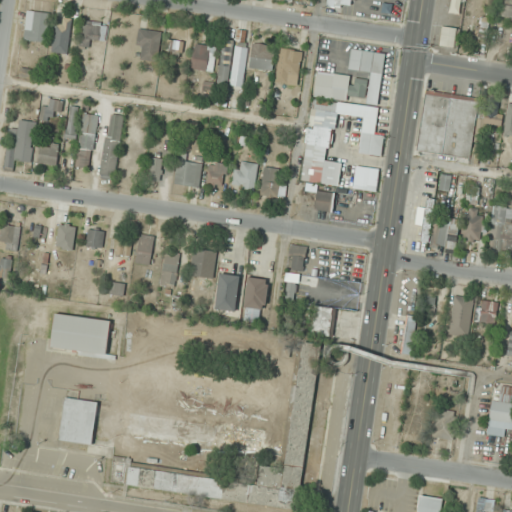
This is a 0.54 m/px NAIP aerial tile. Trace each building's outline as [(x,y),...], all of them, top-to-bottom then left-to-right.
[(327,0),(327,5),(350,8),(351,0),(327,0)] [(461,0),(451,0),(450,14),(460,15),(461,0)] [(511,0),(501,0),(501,17),(511,18),(511,0)] [(25,40),(46,43),(49,14),(28,12),(25,40)] [(72,19),(56,17),(53,53),(68,54),(72,19)] [(478,32),(484,34),(489,21),(484,18),(478,32)] [(89,46),(89,41),(107,41),(107,22),(82,23),(83,47),(89,46)] [(457,48),(457,28),(441,28),(440,48),(457,48)] [(137,60),(158,61),(161,31),(139,29),(137,60)] [(166,56),(183,55),(182,39),(165,40),(166,56)] [(229,86),(229,78),(244,79),(247,44),(234,43),(235,42),(223,40),(218,85),(229,86)] [(191,70),(212,73),(216,47),(196,43),(191,70)] [(250,69),(273,71),(275,45),(252,43),(250,69)] [(302,52),(280,49),(276,81),(298,84),(302,52)] [(315,71),(302,181),(337,185),(340,163),(327,161),(333,114),(362,117),(358,154),(381,156),(383,136),(375,135),(385,53),(352,49),(349,71),(369,74),(369,78),(315,71)] [(34,70),(21,68),(19,76),(32,79),(34,70)] [(478,164),(484,126),(501,129),(503,114),(498,114),(500,101),(425,90),(415,155),(478,164)] [(50,120),(49,114),(63,111),(62,101),(40,104),(42,121),(50,120)] [(78,107),(68,106),(67,139),(77,140),(78,107)] [(97,116),(83,114),(77,167),(91,169),(97,116)] [(125,116),(110,114),(99,178),(114,181),(125,116)] [(15,161),(32,162),(35,122),(19,121),(17,148),(6,147),(5,167),(15,168),(15,161)] [(60,146),(41,142),(37,162),(56,166),(60,146)] [(163,160),(148,159),(146,180),(160,181),(163,160)] [(200,188),(202,164),(177,162),(174,186),(200,188)] [(228,165),(209,162),(205,183),(224,187),(228,165)] [(255,189),(256,164),(234,162),(233,188),(255,189)] [(281,168),(264,167),(261,195),(278,197),(281,168)] [(452,176),(442,174),(439,190),(449,192),(452,176)] [(315,210),(332,212),(335,194),(306,189),(301,216),(314,218),(315,210)] [(435,200),(427,199),(420,241),(429,242),(435,200)] [(511,207),(493,208),(493,252),(511,252),(511,207)] [(482,241),(481,209),(464,210),(465,242),(482,241)] [(456,249),(459,220),(440,218),(437,247),(456,249)] [(0,249),(19,249),(19,226),(0,226),(0,249)] [(105,231),(88,228),(85,247),(102,249),(105,231)] [(136,263),(151,264),(154,236),(139,234),(136,263)] [(130,256),(132,239),(118,238),(117,254),(130,256)] [(290,246),(290,270),(305,270),(305,246),(290,246)] [(191,276),(213,278),(216,252),(193,249),(191,276)] [(25,272),(46,275),(50,253),(29,250),(25,272)] [(159,284),(174,287),(180,254),(166,251),(159,284)] [(0,277),(10,278),(12,259),(0,257),(0,277)] [(240,276),(220,274),(215,309),(235,312),(240,276)] [(243,321),(263,323),(267,279),(248,277),(243,321)] [(111,294),(124,295),(125,284),(112,283),(111,294)] [(304,285),(290,283),(288,299),(302,301),(304,285)] [(437,295),(422,294),(420,313),(435,315),(437,295)] [(448,333),(467,337),(474,300),(455,296),(448,333)] [(480,324),(495,325),(498,302),(482,301),(480,324)] [(335,307),(309,307),(309,332),(335,332),(335,307)] [(106,356),(111,320),(55,314),(51,350),(106,356)] [(411,356),(417,318),(407,317),(401,354),(411,356)] [(319,345),(298,343),(290,406),(285,406),(277,467),(259,465),(257,482),(128,466),(125,487),(299,509),(319,345)] [(266,405),(269,381),(135,365),(132,389),(266,405)] [(511,429),(511,388),(502,387),(500,402),(492,401),(487,434),(504,436),(505,429),(511,429)] [(93,445),(98,402),(64,398),(59,441),(93,445)] [(433,437),(452,440),(457,413),(438,409),(433,437)] [(127,412),(124,436),(261,452),(264,428),(127,412)] [(440,511),(442,498),(419,495),(416,511),(440,511)]
